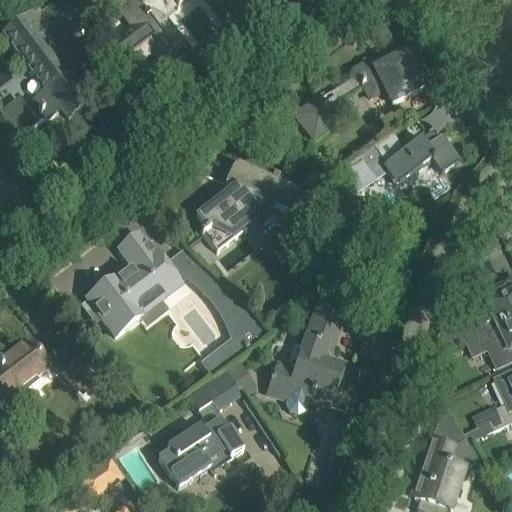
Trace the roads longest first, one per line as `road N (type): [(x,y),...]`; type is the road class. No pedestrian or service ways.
road 1 (residential): [(0,274),(360,0)]
road 2 (residential): [(355,511),(458,222),(511,166)]
road 3 (secondary): [(511,162),(435,0)]
